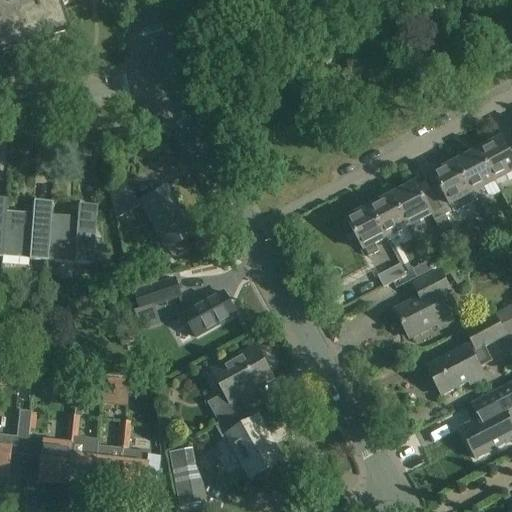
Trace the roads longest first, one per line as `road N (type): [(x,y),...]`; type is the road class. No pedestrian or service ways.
road 1 (residential): [(249,220),(511,74)]
road 2 (residential): [(392,483),(249,220)]
road 3 (residential): [(164,77),(318,0)]
road 4 (residential): [(0,98),(118,92),(164,77)]
road 5 (residential): [(249,220),(164,77)]
